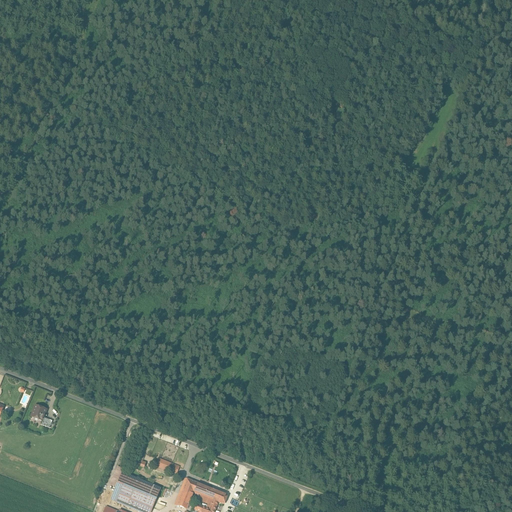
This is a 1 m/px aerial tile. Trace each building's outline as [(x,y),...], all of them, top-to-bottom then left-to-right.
[(47,410),(35,406),(31,417),(34,418),(34,419),(35,420),(37,421),(39,421),(42,422),(44,418),(47,410)] [(176,475),(180,466),(159,458),(155,467),(176,475)] [(150,511),(160,489),(122,473),(111,500),(139,511),(150,511)] [(227,496),(187,480),(182,493),(192,496),(193,492),(201,495),(200,498),(199,500),(211,505),(209,510),(197,505),(195,510),(199,511),(214,511),(218,502),(224,504),(227,496)] [(182,493),(177,505),(187,509),(192,496),(182,493)]
